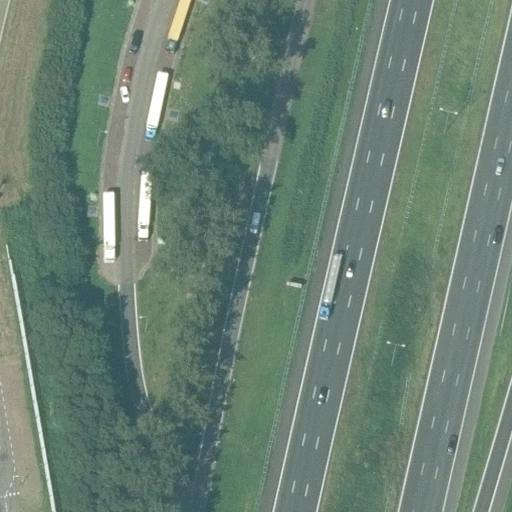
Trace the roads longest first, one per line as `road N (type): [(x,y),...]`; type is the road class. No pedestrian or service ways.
road 1 (motorway): [(410,0),(294,511)]
road 2 (motorway): [(420,511),(511,103)]
